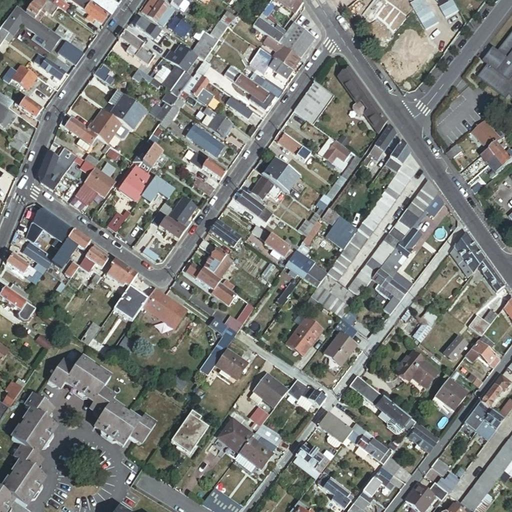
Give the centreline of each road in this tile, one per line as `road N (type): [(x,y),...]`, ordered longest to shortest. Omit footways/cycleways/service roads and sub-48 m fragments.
road 1 (residential): [(341,37),(160,282),(23,185)]
road 2 (residential): [(23,185),(54,114),(134,0)]
road 3 (residential): [(405,127),(511,275)]
road 4 (residential): [(405,127),(508,0)]
